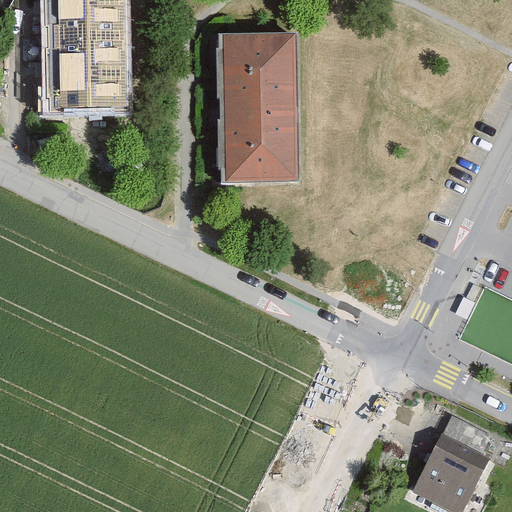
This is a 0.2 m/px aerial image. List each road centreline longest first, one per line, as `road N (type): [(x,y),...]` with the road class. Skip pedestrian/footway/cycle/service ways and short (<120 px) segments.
road 1 (residential): [(401,359),(0,165)]
road 2 (residential): [(401,359),(511,146)]
road 3 (residential): [(324,511),(401,359)]
road 4 (residential): [(511,411),(401,359)]
